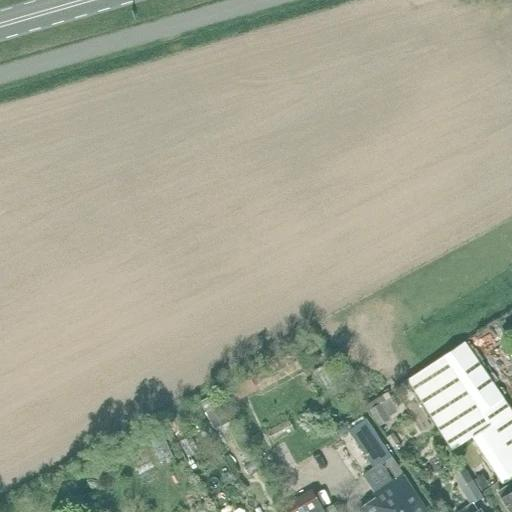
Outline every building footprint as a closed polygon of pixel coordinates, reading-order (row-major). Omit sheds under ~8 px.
[(511,477),(511,414),(510,411),(502,399),(463,343),(407,381),(413,391),(451,450),(471,437),(502,484),(511,477)] [(294,355),(300,362),(309,354),(303,347),(294,355)] [(248,375),(231,385),(238,399),(256,389),(248,375)] [(407,381),(396,388),(402,397),(413,391),(407,381)] [(200,402),(215,428),(227,421),(212,395),(200,402)] [(368,413),(377,427),(388,420),(387,418),(396,412),(388,400),(368,413)] [(389,457),(389,458),(364,421),(347,432),(372,469),(382,462),(394,480),(371,496),(374,499),(360,509),(361,511),(425,511),(401,476),(389,457)] [(350,462),(338,439),(326,445),(338,468),(350,462)] [(482,476),(474,481),(481,492),(489,487),(482,476)] [(481,498),(470,483),(461,489),(472,504),(481,498)] [(509,511),(511,511),(511,483),(496,494),(509,511)] [(310,490),(280,508),(282,511),(335,511),(331,504),(322,510),(310,490)]
